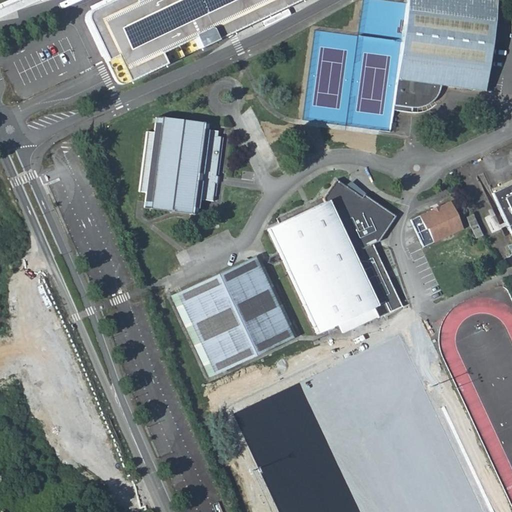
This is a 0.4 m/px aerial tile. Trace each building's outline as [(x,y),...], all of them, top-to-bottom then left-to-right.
[(112,0),(90,11),(86,15),(85,18),(86,23),(108,68),(115,82),(117,84),(120,85),(123,85),(126,84),(262,22),(306,0),(112,0)] [(496,0),(407,0),(401,42),(392,109),(407,112),(408,107),(411,107),(418,107),(422,107),(426,105),(430,103),(433,101),(436,98),(438,94),(439,90),(440,85),(484,91),(496,0)] [(206,126),(154,119),(152,134),(145,133),(137,192),(144,193),(142,208),(193,215),(196,200),(212,202),(215,184),(216,184),(216,181),(217,177),(215,177),(221,139),(217,138),(218,133),(205,132),(206,126)] [(65,159),(76,154),(69,139),(58,144),(65,159)] [(326,202),(267,231),(276,254),(269,258),(272,265),(279,262),(314,335),(371,308),(375,318),(401,307),(371,246),(379,242),(395,216),(336,180),(322,198),(326,202)] [(511,185),(492,195),(511,238),(511,244),(507,247),(511,257),(511,185)] [(462,229),(450,202),(410,220),(423,247),(462,229)] [(481,236),(472,215),(466,218),(475,239),(481,236)] [(295,337),(257,256),(170,297),(208,378),(295,337)] [(32,261),(15,267),(19,276),(36,270),(32,261)] [(38,276),(21,283),(25,292),(42,285),(38,276)] [(46,293),(29,299),(33,309),(50,302),(46,293)] [(54,311),(36,318),(39,325),(57,318),(54,311)] [(29,321),(22,324),(30,341),(37,338),(29,321)] [(61,328),(44,336),(46,343),(64,336),(61,328)] [(39,345),(32,348),(40,366),(47,363),(39,345)] [(69,347),(51,354),(54,361),(71,354),(69,347)] [(76,362),(58,369),(61,377),(79,370),(76,362)] [(12,366),(0,371),(0,379),(15,374),(12,366)] [(26,370),(19,373),(26,391),(33,388),(26,370)] [(50,371),(43,374),(50,391),(57,388),(50,371)] [(84,379),(66,386),(69,393),(86,386),(84,379)] [(60,394),(53,398),(61,415),(68,412),(60,394)] [(36,395),(29,398),(35,416),(43,413),(36,395)] [(91,396),(73,403),(76,410),(94,403),(91,396)] [(98,413),(80,420),(83,427),(101,420),(98,413)] [(105,429),(87,437),(90,444),(108,437),(105,429)]
